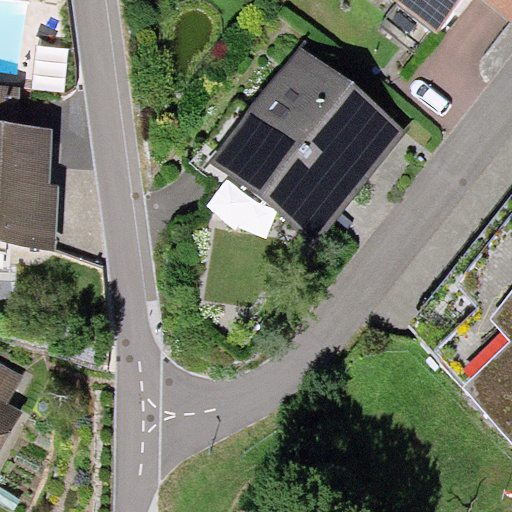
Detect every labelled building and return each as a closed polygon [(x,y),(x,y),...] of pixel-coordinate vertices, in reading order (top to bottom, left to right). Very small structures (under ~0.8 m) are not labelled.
[(511,0),(370,0),(433,50),(473,1),(510,30),(511,26),(511,0)] [(400,136),(307,64),(212,188),(304,259),(400,136)] [(0,109),(0,274),(54,276),(56,157),(37,157),(38,110),(0,109)] [(511,212),(413,331),(511,441),(511,212)] [(0,481),(24,430),(0,419),(0,414),(17,377),(0,369),(0,481)]
